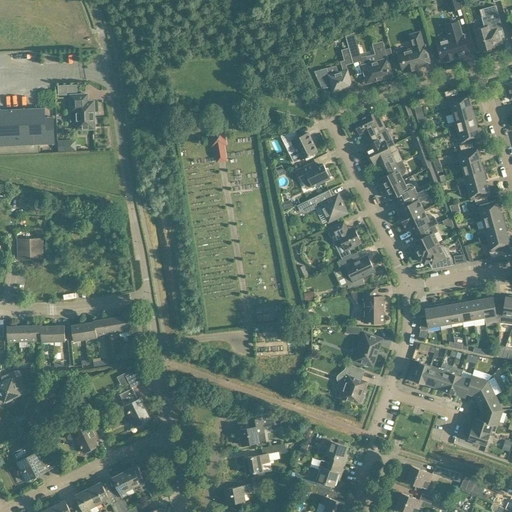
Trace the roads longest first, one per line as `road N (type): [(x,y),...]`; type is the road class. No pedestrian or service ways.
road 1 (residential): [(405,284),(328,114),(480,71)]
road 2 (unclassified): [(147,294),(90,0)]
road 3 (residential): [(0,510),(169,433)]
road 4 (residential): [(454,407),(388,384),(407,321),(405,284)]
road 5 (residential): [(206,511),(216,408),(204,402),(165,409)]
road 6 (residential): [(511,188),(480,71)]
